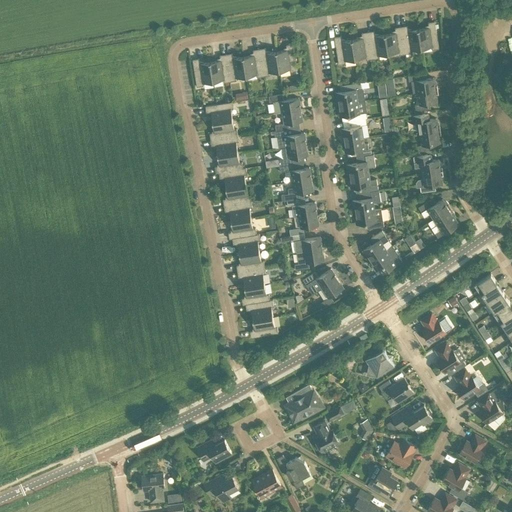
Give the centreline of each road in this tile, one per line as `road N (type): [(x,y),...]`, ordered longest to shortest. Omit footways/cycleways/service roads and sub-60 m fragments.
road 1 (residential): [(247,385),(234,359),(171,58),(182,43),(311,23)]
road 2 (residential): [(311,23),(451,6),(462,192),(487,235)]
road 3 (residential): [(382,306),(336,235),(311,23)]
road 4 (residential): [(400,511),(457,415),(382,306)]
road 5 (tertiary): [(247,385),(382,306)]
road 6 (tertiary): [(115,451),(247,385)]
road 7 (tertiary): [(382,306),(487,235)]
road 8 (tertiary): [(0,502),(115,451)]
